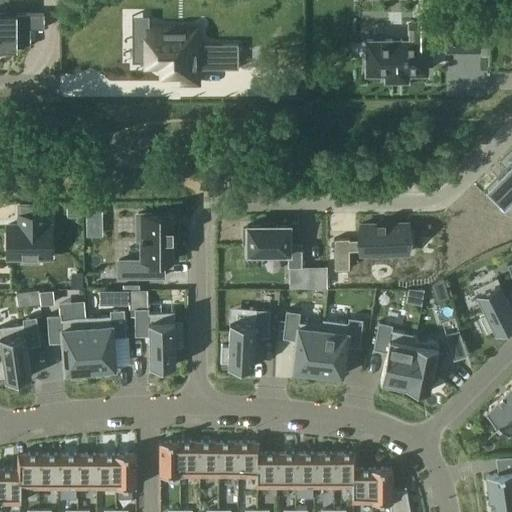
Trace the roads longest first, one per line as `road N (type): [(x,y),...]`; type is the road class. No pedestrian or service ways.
road 1 (residential): [(197,406),(197,234),(208,210),(438,200),(511,128)]
road 2 (residential): [(197,406),(358,420),(416,445)]
road 3 (residential): [(0,422),(197,406)]
road 4 (residential): [(511,348),(416,445)]
